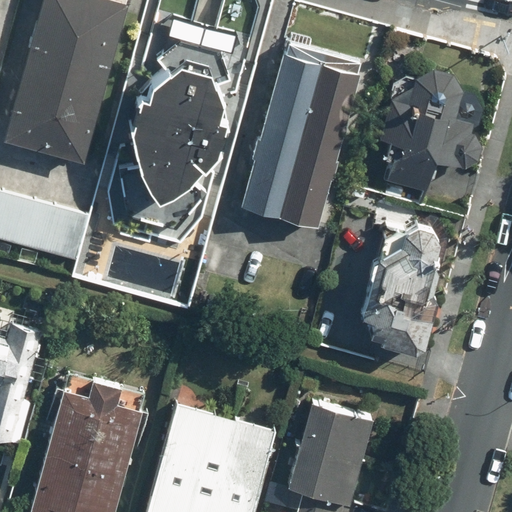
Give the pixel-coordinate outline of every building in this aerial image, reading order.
[(124,1),(120,0),(38,0),(1,138),(80,160),(124,1)] [(361,58),(281,37),(237,205),(316,226),(361,58)] [(137,176),(139,179),(150,197),(170,187),(174,185),(177,184),(181,182),(184,179),(187,177),(190,174),(193,172),(196,169),(199,166),(201,163),(204,159),(206,156),(208,152),(210,149),(211,145),(213,141),(214,137),(215,134),(216,130),(216,126),(217,122),(217,118),(217,114),(217,110),(216,106),(216,102),(215,98),(214,94),(213,90),(211,86),(210,83),(208,79),(206,75),(203,72),(201,69),(170,61),(167,63),(164,65),(160,67),(157,69),(154,72),(151,75),(149,77),(146,80),(144,83),(141,87),(139,90),(137,93),(135,97),(134,100),(132,104),(131,108),(130,111),(129,115),(128,119),(127,123),(127,127),(127,131),(126,135),(127,138),(127,142),(127,146),(128,150),(129,154),(130,158),(131,162),(132,165),(134,169),(136,172),(137,176)] [(472,90),(471,89),(459,87),(458,86),(458,84),(457,82),(456,81),(455,79),(454,78),(453,76),(452,75),(450,74),(449,73),(448,72),(446,71),(444,70),(443,69),(441,69),(439,68),(438,68),(436,68),(434,68),(432,68),(431,68),(429,68),(427,68),(425,69),(424,69),(422,70),(420,71),(419,72),(417,73),(416,74),(415,75),(413,76),(412,78),(411,79),(410,81),(385,97),(377,138),(393,141),(385,179),(425,187),(430,161),(459,165),(461,165),(462,165),(464,164),(465,164),(466,163),(468,162),(469,162),(470,161),(471,160),(472,159),(473,157),(474,156),(475,155),(475,153),(476,152),(476,151),(477,149),(477,148),(477,146),(477,145),(477,143),(477,142),(476,140),(476,139),(475,137),(475,136),(474,135),(473,133),(472,132),(471,131),(470,130),(468,129),(467,128),(466,128),(464,127),(466,127),(467,126),(468,125),(469,125),(470,124),(471,123),(472,122),(473,121),(474,120),(475,119),(476,118),(476,116),(477,115),(477,114),(478,113),(478,111),(478,110),(479,109),(479,107),(479,106),(479,104),(479,103),(478,102),(478,100),(478,99),(477,98),(477,96),(476,95),(475,94),(475,93),(474,92),(473,91),(472,90)] [(0,239),(77,260),(90,213),(0,189),(0,239)] [(374,240),(370,255),(356,315),(362,316),(375,340),(412,349),(423,344),(434,298),(428,288),(433,270),(436,255),(437,253),(437,250),(436,247),(436,244),(435,242),(434,239),(433,237),(432,234),(431,232),(429,230),(427,228),(425,226),(423,224),(421,223),(418,222),(416,220),(413,220),(411,219),(408,219),(405,218),(402,218),(400,219),(397,219),(394,220),(392,221),(389,222),(387,223),(385,225),(383,227),(381,229),(379,231),(377,233),(376,235),(375,238),(374,240)] [(129,243),(104,238),(96,277),(121,282),(129,243)] [(29,400),(22,398),(37,336),(39,328),(10,321),(12,311),(0,308),(0,438),(12,441),(19,443),(29,400)] [(110,511),(136,407),(113,401),(116,386),(91,380),(87,395),(57,388),(27,511),(110,511)] [(305,397),(281,485),(299,490),(293,511),(343,511),(370,414),(305,397)] [(248,511),(271,426),(170,399),(140,511),(248,511)]
